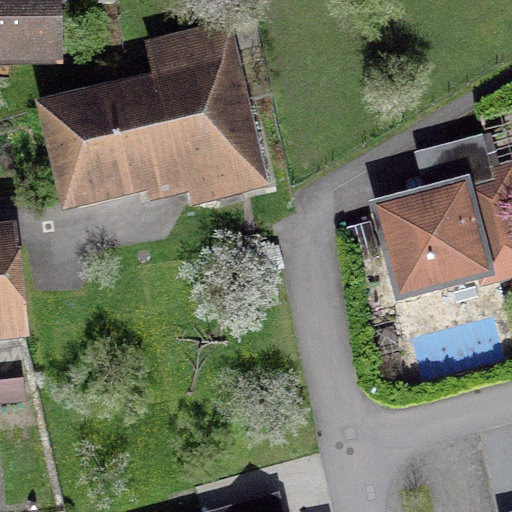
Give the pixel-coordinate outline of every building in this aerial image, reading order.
[(66,2),(0,5),(0,70),(69,67),(66,2)] [(232,72),(56,113),(78,206),(254,164),(232,72)] [(511,268),(511,224),(497,173),(403,201),(429,292),(511,268)] [(25,258),(0,261),(0,356),(35,353),(25,258)] [(288,511),(285,494),(204,511),(288,511)]
